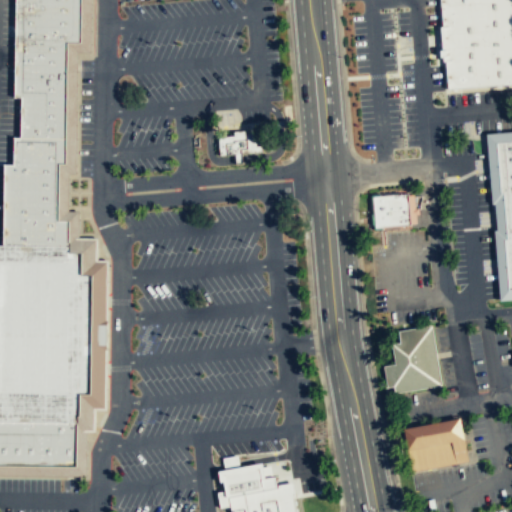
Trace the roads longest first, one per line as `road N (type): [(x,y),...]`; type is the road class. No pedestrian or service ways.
road 1 (secondary): [(373,511),(338,323),(312,0)]
road 2 (residential): [(427,162),(413,0)]
road 3 (residential): [(427,162),(444,289)]
